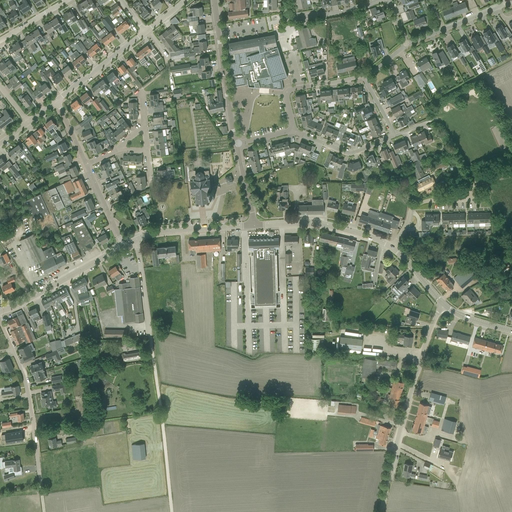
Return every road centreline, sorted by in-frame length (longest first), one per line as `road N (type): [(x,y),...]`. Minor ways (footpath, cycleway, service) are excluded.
road 1 (residential): [(381,511),(416,371),(444,303)]
road 2 (track): [(171,511),(150,339)]
road 3 (residential): [(40,485),(26,383),(0,319)]
road 4 (tertiary): [(236,144),(214,0)]
road 5 (tertiary): [(391,246),(303,225),(254,225)]
road 6 (tertiary): [(0,311),(122,246)]
road 7 (residential): [(293,132),(289,89),(363,76)]
